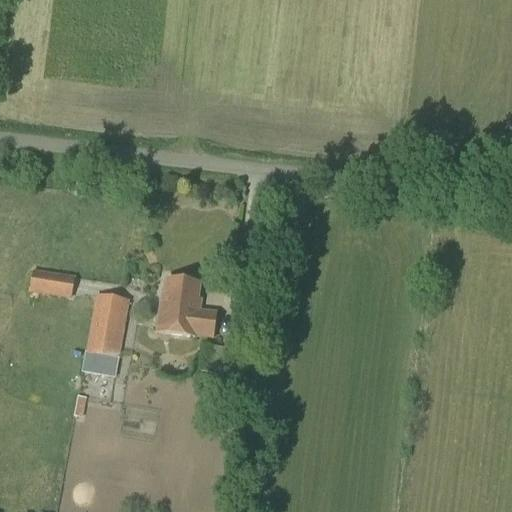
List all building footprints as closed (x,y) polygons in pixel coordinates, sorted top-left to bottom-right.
[(70,302),(74,280),(31,273),(28,295),(70,302)] [(196,302),(198,286),(167,282),(165,299),(162,298),(157,335),(212,342),(215,315),(197,313),(198,302),(196,302)] [(114,381),(128,303),(95,297),(81,375),(114,381)] [(221,377),(224,350),(202,347),(199,375),(221,377)] [(81,421),(85,401),(77,399),(73,419),(81,421)] [(108,431),(111,414),(105,413),(102,430),(108,431)]
